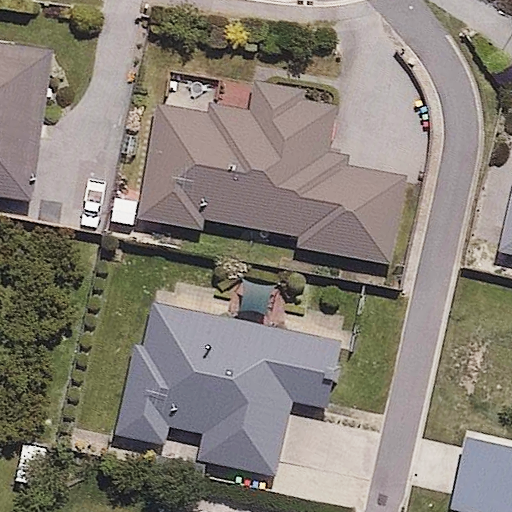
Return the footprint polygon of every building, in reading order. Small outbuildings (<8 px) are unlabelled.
[(0,185),(37,191),(56,42),(0,34),(0,185)] [(307,92),(308,79),(229,70),(225,106),(157,99),(144,218),(208,225),(209,216),(299,226),(297,247),(398,257),(409,160),(335,152),(341,95),(307,92)] [(511,159),(493,241),(511,244),(511,159)] [(149,299),(125,433),(164,440),(167,422),(203,429),(199,454),(280,468),(293,397),(329,404),(341,333),(149,299)] [(511,511),(511,434),(469,425),(453,500),(511,511)]
